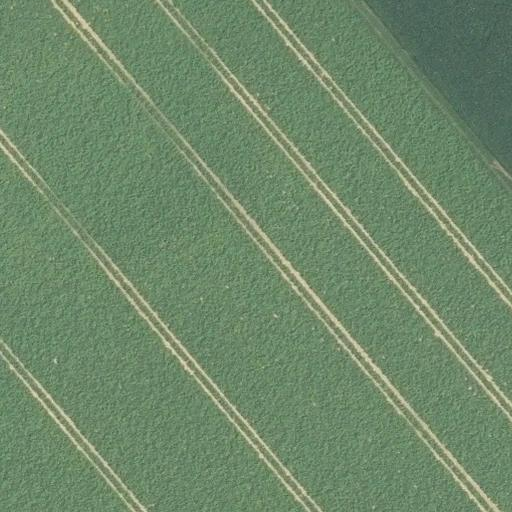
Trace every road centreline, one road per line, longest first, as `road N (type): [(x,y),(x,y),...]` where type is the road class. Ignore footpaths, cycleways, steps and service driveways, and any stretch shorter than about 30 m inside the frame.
road 1 (track): [(0,200),(231,0)]
road 2 (track): [(511,183),(358,0)]
